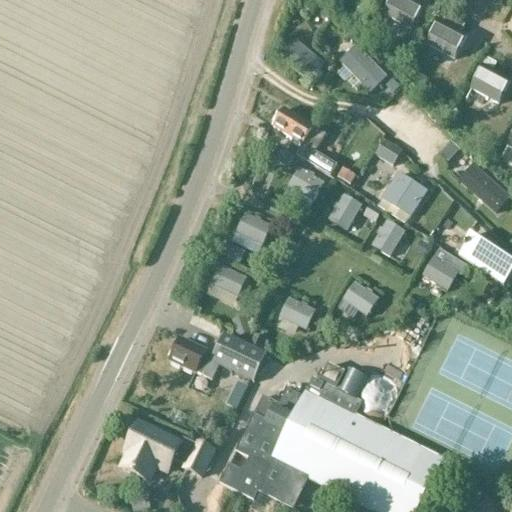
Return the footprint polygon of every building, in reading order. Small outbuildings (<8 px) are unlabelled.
[(393,0),(384,17),(412,32),(424,9),(407,0),(393,0)] [(452,22),(443,17),(427,47),(455,62),(467,39),(448,29),(452,22)] [(322,77),(318,73),(323,67),(296,44),(282,61),(313,88),(322,77)] [(356,50),(341,65),(370,95),(386,80),(356,50)] [(487,62),(471,92),(499,106),(511,83),(493,73),(496,67),(487,62)] [(303,148),(296,158),(297,159),(291,168),(300,173),(313,181),(317,174),(316,172),(317,171),(331,179),(337,168),(315,155),(326,138),(284,112),(273,130),(303,148)] [(289,169),(295,160),(287,155),(281,164),(289,169)] [(473,168),(459,184),(495,216),(509,200),(473,168)] [(323,187),(313,181),(300,173),(290,190),(313,204),(323,187)] [(399,177),(383,202),(410,220),(426,194),(399,177)] [(359,181),(352,191),(371,205),(378,194),(359,181)] [(347,234),(362,209),(344,197),(339,206),(337,205),(334,210),(335,212),(329,224),(347,234)] [(245,218),(237,236),(263,248),(271,230),(245,218)] [(390,261),(406,236),(387,224),(382,232),(380,231),(376,237),(378,239),(372,249),(390,261)] [(465,250),(459,260),(503,290),(511,276),(511,266),(470,238),(463,249),(465,250)] [(434,261),(423,280),(448,296),(459,277),(434,261)] [(221,270),(213,288),(237,300),(246,283),(221,270)] [(355,285),(337,312),(350,321),(355,313),(361,318),(367,321),(379,303),(372,297),(373,295),(367,291),(366,293),(355,285)] [(300,331),(307,334),(316,315),(307,311),(309,309),(302,305),(300,307),(289,302),(279,321),(279,322),(276,330),(295,339),(300,331)] [(246,319),(232,323),(237,340),(252,336),(246,319)] [(212,384),(219,370),(253,386),(267,357),(260,354),(266,342),(255,336),(249,349),(224,336),(214,358),(208,355),(208,353),(180,340),(168,365),(196,379),(197,376),(212,384)] [(263,399),(220,487),(254,505),(259,495),(291,511),(293,511),(308,483),(365,511),(419,511),(444,462),(356,419),(358,415),(382,427),(418,356),(389,341),(357,405),(313,383),(305,400),(287,391),(279,407),(263,399)] [(329,369),(320,385),(337,393),(345,377),(329,369)] [(183,441),(180,447),(139,427),(126,454),(130,456),(123,472),(147,484),(155,468),(169,475),(174,463),(186,469),(185,472),(201,480),(214,454),(197,446),(197,447),(183,441)]
